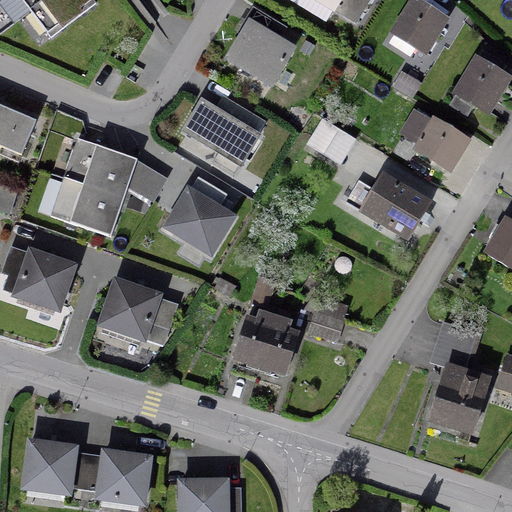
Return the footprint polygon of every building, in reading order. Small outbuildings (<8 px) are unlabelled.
[(19,0),(31,14),(49,39),(95,5),(90,0),(19,0)] [(313,0),(354,24),(369,0),(313,0)] [(423,54),(443,22),(414,3),(393,35),(423,54)] [(243,21),(221,60),(272,89),(294,49),(243,21)] [(506,82),(476,64),(450,107),(466,117),(473,107),(486,115),(506,82)] [(419,87),(400,76),(392,89),(411,100),(419,87)] [(256,135),(196,101),(178,133),(238,167),(256,135)] [(0,145),(16,152),(31,116),(0,103),(0,145)] [(403,136),(419,146),(416,152),(448,172),(465,144),(433,124),(431,127),(414,116),(403,136)] [(122,186),(131,160),(74,140),(60,179),(47,218),(104,238),(113,211),(118,199),(122,188),(122,186)] [(160,177),(131,160),(122,186),(150,203),(164,180),(160,177)] [(406,241),(427,206),(383,179),(373,195),(378,198),(367,217),(406,241)] [(234,215),(185,187),(162,228),(211,256),(234,215)] [(14,192),(0,188),(0,209),(7,212),(14,192)] [(497,238),(486,256),(511,272),(511,226),(506,223),(501,231),(496,228),(491,235),(497,238)] [(52,263),(29,255),(14,298),(57,313),(72,270),(52,263)] [(273,285),(258,280),(250,306),(265,310),(273,285)] [(135,292),(114,285),(100,327),(142,342),(157,299),(135,292)] [(307,334),(336,344),(342,325),(313,315),(307,334)] [(233,360),(259,368),(284,376),(296,338),(282,334),(284,330),(284,327),(273,323),(264,321),(261,319),(259,326),(245,322),(233,360)] [(474,336),(443,326),(433,359),(464,369),(474,336)] [(511,360),(505,359),(495,389),(511,394),(511,360)] [(470,435),(486,386),(487,382),(446,369),(429,422),(470,435)] [(23,490),(67,496),(73,451),(51,448),(29,445),(23,490)] [(141,506),(148,462),(127,459),(103,455),(97,500),(141,506)] [(225,511),(225,485),(205,485),(180,485),(180,504),(178,504),(177,511),(225,511)]
